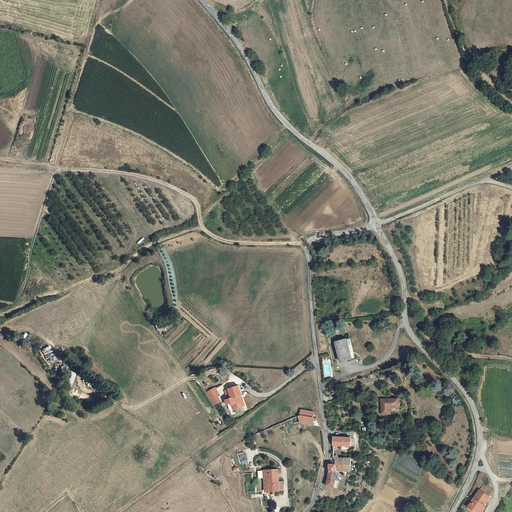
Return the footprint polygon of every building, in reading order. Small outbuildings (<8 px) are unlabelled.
[(350,338),(338,341),(342,361),(354,358),(350,338)] [(67,385),(71,387),(76,373),(72,372),(67,385)] [(226,389),(228,399),(224,399),(223,399),(224,404),(228,403),(230,410),(239,408),(237,398),(239,397),(236,387),(226,389)] [(216,388),(208,390),(211,402),(217,401),(216,396),(218,395),(216,388)] [(398,398),(381,399),(381,414),(390,414),(390,408),(398,407),(398,398)] [(312,423),(313,417),(300,415),(299,421),(312,423)] [(333,437),(333,445),(350,446),(351,438),(333,437)] [(239,454),(241,463),(247,461),(245,452),(239,454)] [(350,472),(350,459),(333,457),(334,458),(335,460),(335,464),(342,465),(342,471),(347,472),(350,472)] [(280,463),(268,462),(267,470),(271,470),(270,483),(281,484),(283,471),(280,471),(280,463)] [(334,487),(336,471),(342,471),(342,465),(335,464),(328,464),(329,469),(326,485),(334,487)] [(479,492),(476,498),(485,503),(488,497),(479,492)] [(476,498),(475,497),(468,511),(470,511),(469,511),(483,511),(487,505),(485,503),(476,498)]
